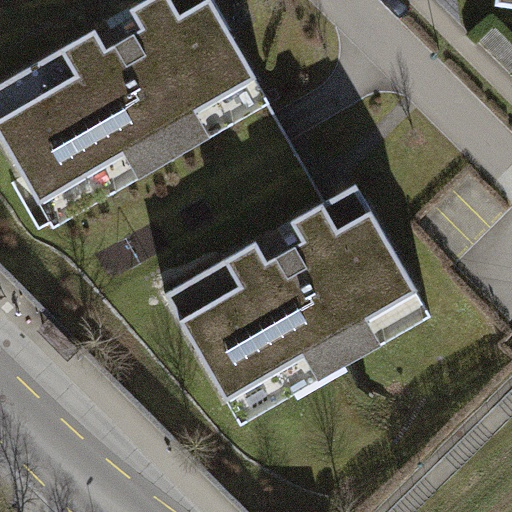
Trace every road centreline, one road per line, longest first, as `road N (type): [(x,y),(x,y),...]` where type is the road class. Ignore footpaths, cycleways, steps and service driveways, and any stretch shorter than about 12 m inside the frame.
road 1 (residential): [(345,0),(511,168)]
road 2 (secondary): [(121,511),(0,398)]
